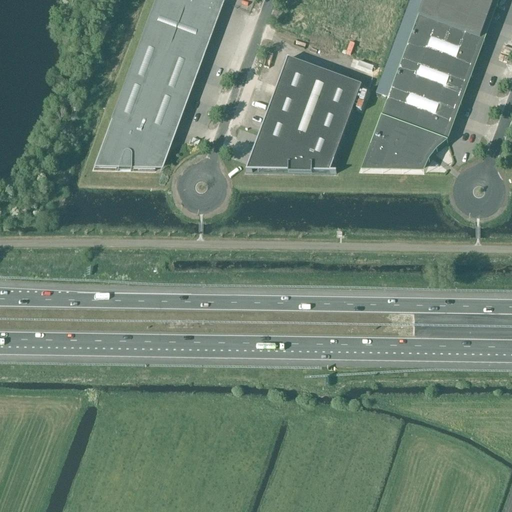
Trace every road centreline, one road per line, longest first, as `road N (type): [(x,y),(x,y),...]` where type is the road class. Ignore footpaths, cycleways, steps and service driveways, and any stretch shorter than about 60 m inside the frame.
road 1 (motorway): [(511,307),(0,299)]
road 2 (motorway): [(0,340),(511,347)]
road 3 (unclassified): [(511,250),(0,244)]
road 4 (unclassified): [(270,0),(207,171)]
